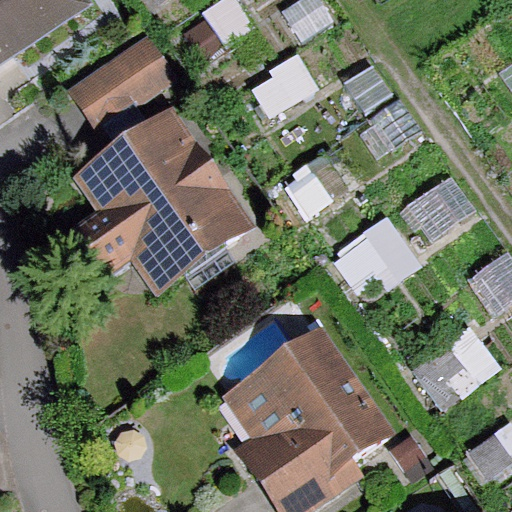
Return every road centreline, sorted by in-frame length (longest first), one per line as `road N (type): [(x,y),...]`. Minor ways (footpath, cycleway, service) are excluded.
road 1 (track): [(349,0),(511,231)]
road 2 (residential): [(0,275),(56,511)]
